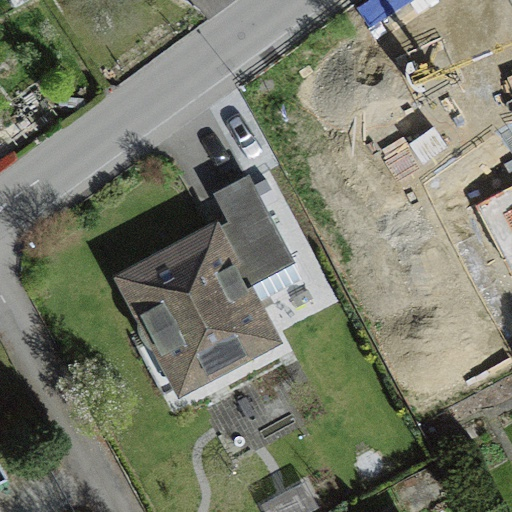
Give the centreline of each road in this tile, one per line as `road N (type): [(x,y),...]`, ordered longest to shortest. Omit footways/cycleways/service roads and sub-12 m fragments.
road 1 (residential): [(0,199),(278,0)]
road 2 (residential): [(116,511),(0,292)]
